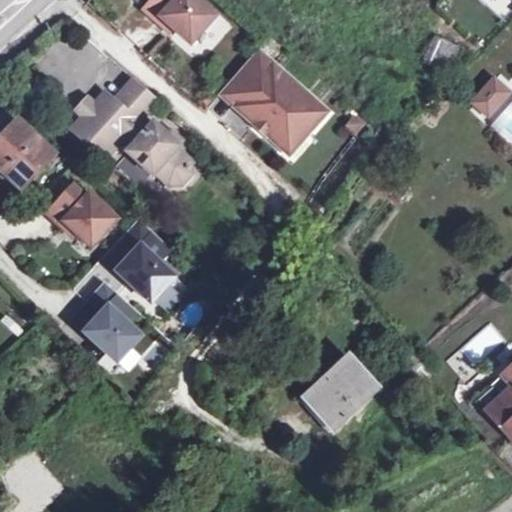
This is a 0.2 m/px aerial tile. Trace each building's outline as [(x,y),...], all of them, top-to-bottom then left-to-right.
[(153,0),(144,10),(158,22),(162,18),(173,28),(191,45),(216,17),(196,0),(153,0)] [(451,3),(436,38),(440,40),(456,5),(451,3)] [(426,59),(452,71),(478,15),(456,5),(440,40),(436,38),(426,59)] [(162,18),(158,22),(169,32),(173,28),(162,18)] [(258,51),(223,91),(258,122),(268,130),(264,134),(280,148),(292,134),(304,130),(309,134),(328,112),(258,51)] [(452,71),(426,59),(424,63),(449,75),(452,71)] [(490,122),(511,96),(511,88),(493,73),(467,103),(490,122)] [(124,92),(147,112),(158,101),(135,80),(124,92)] [(105,95),(95,106),(88,100),(78,111),(84,117),(82,120),(73,129),(91,146),(92,144),(106,157),(121,141),(130,150),(128,153),(153,175),(156,173),(170,185),(181,184),(191,174),(190,162),(177,149),(179,147),(173,141),(168,137),(154,124),(151,127),(142,118),(142,119),(135,113),(130,118),(105,95)] [(258,122),(254,126),(264,134),(268,130),(258,122)] [(54,155),(19,123),(0,142),(0,170),(22,191),(54,155)] [(292,134),(280,148),(289,156),(309,134),(304,130),(292,134)] [(171,133),(168,137),(173,141),(176,138),(171,133)] [(74,187),(48,215),(61,227),(65,223),(75,234),(92,249),(118,221),(90,195),(86,198),(74,187)] [(139,221),(120,240),(136,254),(118,273),(151,303),(177,276),(160,259),(171,249),(139,221)] [(65,223),(61,227),(72,237),(75,234),(65,223)] [(136,254),(120,240),(103,259),(118,273),(136,254)] [(136,312),(104,282),(86,302),(101,315),(90,327),(85,332),(117,362),(141,338),(125,323),(136,312)] [(101,315),(86,302),(76,313),(90,327),(101,315)] [(429,376),(413,358),(398,372),(414,390),(429,376)] [(377,389),(349,359),(305,399),(333,429),(377,389)] [(486,411),(511,438),(511,367),(490,388),(500,399),(486,411)] [(93,511),(28,447),(0,472),(20,496),(1,511),(93,511)] [(148,497),(162,510),(187,484),(173,470),(148,497)]
